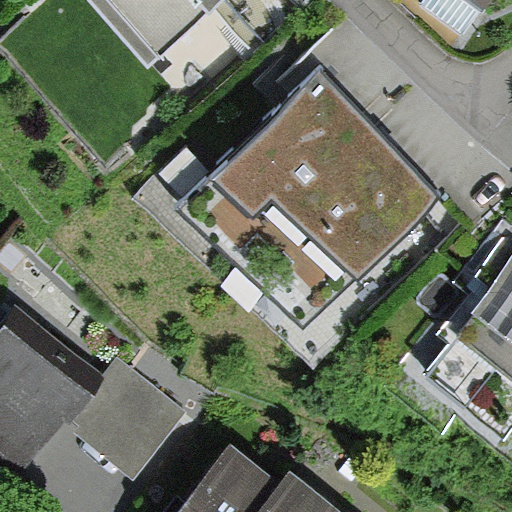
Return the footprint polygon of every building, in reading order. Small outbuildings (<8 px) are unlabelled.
[(103,0),(154,54),(211,0),(103,0)] [(463,0),(486,14),(495,0),(463,0)] [(328,296),(432,193),(310,71),(206,174),(328,296)] [(511,245),(498,235),(461,283),(475,293),(444,332),(458,343),(434,373),(508,431),(511,425),(511,245)] [(0,444),(23,462),(96,370),(13,305),(0,321),(0,444)] [(78,419),(134,463),(181,404),(126,359),(78,419)] [(256,511),(285,474),(232,435),(174,511),(256,511)] [(256,511),(357,511),(292,464),(285,474),(256,511)]
